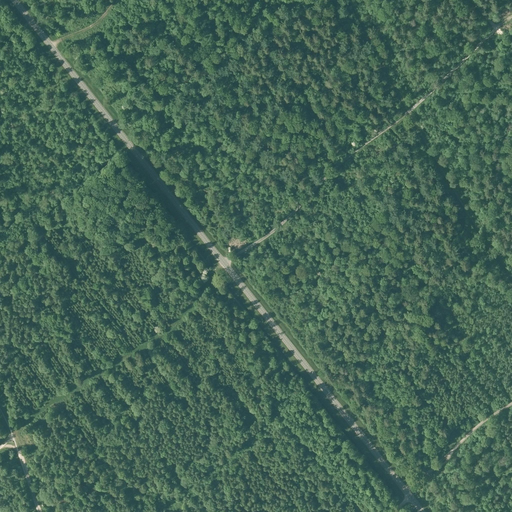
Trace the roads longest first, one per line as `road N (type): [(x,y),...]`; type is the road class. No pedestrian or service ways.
road 1 (track): [(0,443),(167,329),(213,271),(279,225),(335,166),(448,75),(492,31),(471,0)]
road 2 (tertiary): [(422,511),(14,0)]
road 3 (track): [(349,0),(407,112),(511,277)]
road 4 (track): [(405,490),(511,403)]
